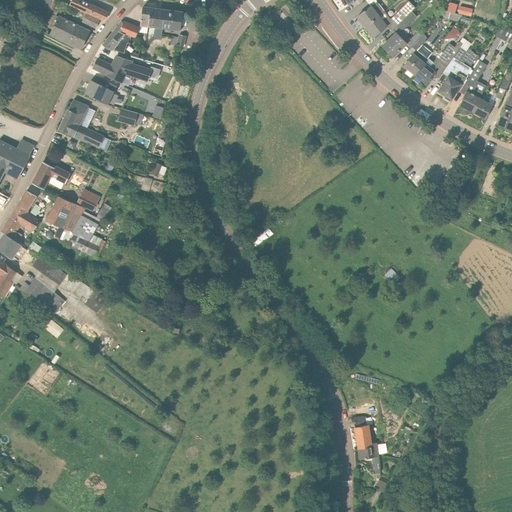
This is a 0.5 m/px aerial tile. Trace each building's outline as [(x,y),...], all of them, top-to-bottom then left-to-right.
[(46,0),(44,7),(46,8),(53,10),(56,0),(46,0)] [(86,14),(99,20),(100,19),(104,21),(108,13),(79,0),(72,0),(70,6),(86,13),(86,14)] [(365,27),(384,12),(376,0),(375,0),(364,0),(369,6),(357,16),(361,21),(360,22),(364,26),(365,27)] [(456,10),(457,2),(450,2),(449,10),(456,10)] [(460,6),(458,14),(469,16),(471,9),(460,6)] [(150,12),(148,26),(146,37),(153,38),(153,33),(160,34),(161,34),(162,28),(159,28),(161,10),(142,7),(142,11),(150,12)] [(389,26),(393,30),(400,23),(412,12),(407,7),(392,22),(384,12),(365,27),(366,28),(365,28),(369,32),(373,37),(386,27),(387,27),(389,26)] [(180,31),(183,13),(161,10),(159,28),(162,28),(180,31)] [(142,11),(140,25),(148,26),(150,12),(142,11)] [(443,18),(456,21),(458,15),(445,11),(443,18)] [(402,31),(416,17),(412,12),(400,23),(393,30),(396,33),(382,46),(393,57),(407,43),(411,47),(421,36),(417,33),(410,39),(402,31)] [(96,27),(99,20),(86,14),(82,22),(96,27)] [(58,17),(49,36),(80,49),(89,31),(58,17)] [(103,45),(109,50),(113,51),(114,50),(124,54),(127,44),(129,44),(131,37),(135,38),(136,36),(120,31),(125,23),(123,22),(123,23),(121,22),(103,45)] [(136,36),(139,28),(125,23),(120,31),(136,36)] [(452,27),(443,40),(445,41),(446,41),(456,40),(460,33),(459,31),(452,27)] [(509,42),(511,37),(511,34),(499,28),(494,36),(509,42)] [(414,75),(427,59),(417,51),(428,38),(423,34),(421,36),(411,47),(410,48),(414,52),(402,66),(403,66),(414,75)] [(179,35),(177,45),(183,47),(186,36),(179,35)] [(460,48),(463,44),(460,42),(458,43),(454,47),(449,44),(438,60),(435,63),(429,59),(428,60),(427,59),(414,75),(426,84),(425,84),(426,85),(435,72),(440,76),(446,68),(460,47),(460,48)] [(460,47),(446,68),(446,69),(443,73),(448,77),(437,92),(438,93),(438,92),(450,100),(451,101),(467,78),(466,77),(471,69),(459,61),(460,59),(471,66),(478,56),(467,49),(466,51),(460,48),(460,47)] [(148,79),(151,68),(131,63),(132,60),(116,56),(112,66),(97,59),(93,68),(107,75),(107,76),(121,83),(126,74),(148,79)] [(165,58),(163,64),(170,66),(172,60),(165,58)] [(472,112),(479,99),(483,92),(473,87),(487,65),(479,61),(465,83),(469,85),(459,105),(459,106),(472,112)] [(501,100),(509,82),(503,79),(495,97),(501,100)] [(117,87),(103,80),(100,85),(91,80),(85,93),(109,105),(117,87)] [(511,89),(506,105),(505,105),(497,124),(511,130),(511,129),(511,89)] [(485,120),(493,105),(490,104),(479,99),(472,112),(485,119),(484,119),(485,120)] [(62,121),(78,128),(88,107),(73,100),(68,109),(62,121)] [(155,105),(152,116),(159,119),(163,108),(155,105)] [(134,125),(137,114),(129,111),(120,109),(117,121),(134,125)] [(91,134),(78,128),(62,121),(58,129),(99,148),(104,137),(92,131),(91,134)] [(29,156),(34,147),(22,139),(16,149),(0,140),(0,161),(6,165),(3,172),(4,172),(18,178),(30,156),(29,156)] [(161,162),(157,161),(156,163),(155,163),(151,174),(157,176),(161,165),(160,165),(161,162)] [(55,168),(52,166),(43,162),(32,183),(44,189),(50,177),(65,184),(71,174),(56,166),(55,168)] [(113,167),(106,163),(102,170),(110,173),(113,167)] [(159,197),(162,190),(165,184),(134,175),(130,184),(157,196),(159,197)] [(1,231),(2,232),(19,240),(22,235),(17,232),(21,225),(25,227),(24,229),(32,233),(40,220),(27,212),(36,197),(26,191),(11,216),(7,223),(6,222),(1,231)] [(93,211),(97,203),(81,195),(77,203),(93,211)] [(71,239),(74,233),(85,212),(86,209),(59,196),(47,221),(65,229),(62,236),(60,239),(69,243),(71,239)] [(271,228),(253,238),(256,244),(274,234),(271,228)] [(18,241),(19,240),(2,232),(0,234),(0,250),(13,259),(23,244),(18,241)] [(74,233),(71,239),(69,243),(68,246),(93,257),(97,250),(102,239),(92,235),(90,240),(74,233)] [(23,290),(20,288),(16,285),(9,280),(15,272),(0,261),(0,274),(0,300),(1,301),(3,297),(11,302),(15,296),(18,297),(22,291),(23,290)] [(386,274),(396,281),(400,274),(391,268),(386,274)] [(16,285),(22,277),(15,272),(9,280),(16,285)] [(55,292),(54,294),(36,278),(30,286),(25,282),(20,288),(23,290),(22,291),(54,316),(65,301),(55,292)] [(97,313),(107,299),(94,290),(84,304),(97,313)] [(52,318),(45,326),(58,336),(65,328),(52,318)] [(417,396),(416,406),(426,408),(428,398),(417,396)] [(366,426),(365,417),(354,419),(358,449),(371,447),(372,453),(374,453),(374,457),(379,456),(377,443),(370,444),(367,426),(366,426)] [(372,453),(371,447),(358,449),(360,459),(371,458),(373,471),(372,471),(372,473),(380,473),(379,456),(374,457),(374,453),(372,453)] [(385,493),(390,482),(380,477),(377,482),(381,484),(378,490),(385,493)]
